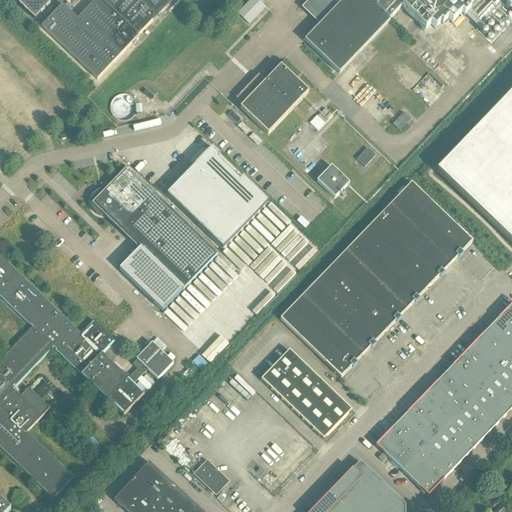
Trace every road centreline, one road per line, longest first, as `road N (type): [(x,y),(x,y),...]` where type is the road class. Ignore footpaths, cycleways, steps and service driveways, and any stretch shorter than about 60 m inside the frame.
road 1 (unclassified): [(283,511),(503,284)]
road 2 (unclassified): [(17,183),(41,160),(175,131),(274,31)]
road 3 (unknown): [(372,420),(287,340),(263,336),(250,351),(253,369),(336,457)]
road 4 (unclassified): [(188,346),(17,183)]
road 5 (unclassified): [(397,151),(274,31)]
